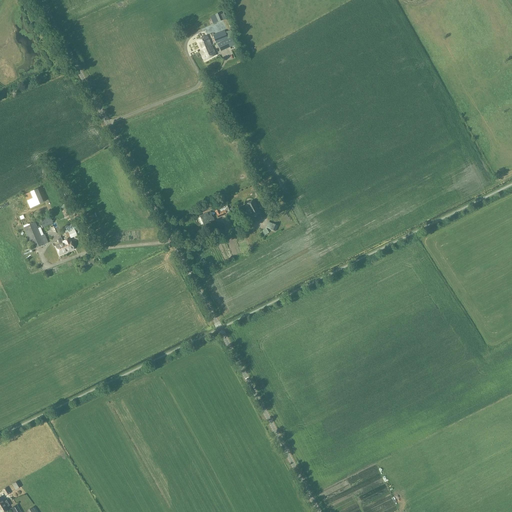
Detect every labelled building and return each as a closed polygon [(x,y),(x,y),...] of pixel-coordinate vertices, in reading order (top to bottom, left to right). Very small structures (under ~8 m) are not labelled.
[(214,25),(226,19),(224,14),(221,15),(220,13),(211,17),(214,25)] [(227,39),(225,33),(224,31),(213,36),(216,44),(227,39)] [(201,51),(212,46),(207,37),(197,41),(201,52),(202,52),(201,51)] [(231,38),(218,45),(221,52),(235,46),(231,38)] [(216,56),(212,46),(201,51),(202,52),(201,52),(202,52),(200,53),(204,62),(216,56)] [(25,195),(30,208),(43,202),(38,190),(25,195)] [(252,217),(260,213),(254,201),(246,205),(252,217)] [(219,209),(219,210),(215,212),(218,219),(227,215),(225,211),(229,210),(227,205),(219,209)] [(62,210),(65,219),(73,216),(73,215),(75,215),(74,211),(72,212),(70,206),(62,210)] [(211,212),(200,217),(204,225),(208,223),(208,224),(215,221),(211,212)] [(38,219),(42,228),(53,224),(49,214),(38,219)] [(31,251),(33,250),(45,245),(48,243),(45,235),(41,236),(35,222),(24,227),(32,247),(30,248),(31,251)] [(278,226),(268,222),(266,228),(275,232),(278,226)] [(65,231),(69,240),(63,242),(64,244),(56,247),(60,256),(75,250),(71,239),(78,236),(75,230),(78,229),(76,223),(65,227),(66,231),(65,231)] [(12,484),(16,490),(21,488),(17,482),(12,484)] [(7,488),(2,490),(6,496),(11,494),(8,490),(13,487),(12,485),(7,488)] [(5,503),(0,506),(0,511),(5,511),(9,510),(7,508),(10,506),(7,500),(4,502),(5,503)]
